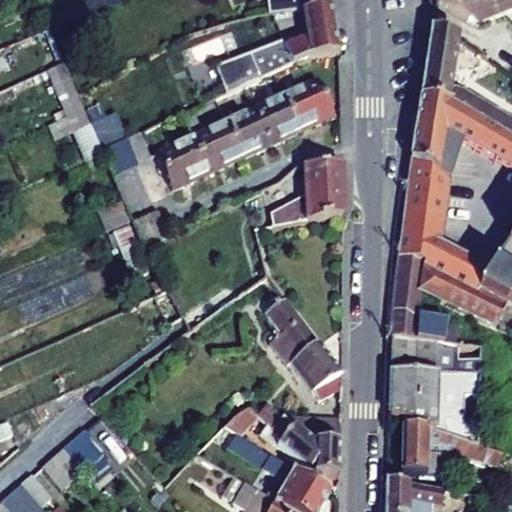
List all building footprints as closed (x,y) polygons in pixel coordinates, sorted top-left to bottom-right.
[(286,0),(268,3),(270,17),(304,13),(329,8),(327,0),(286,0)] [(511,0),(437,0),(436,0),(472,23),(511,6),(511,0)] [(337,56),(329,8),(304,13),(307,34),(262,53),(269,71),(257,76),(250,58),(216,72),(222,85),(227,96),(266,78),(309,59),(337,56)] [(431,31),(420,100),(449,106),(511,143),(511,122),(463,93),(451,92),(459,37),(431,31)] [(269,71),(262,53),(250,58),(257,76),(269,71)] [(48,74),(67,120),(82,113),(64,67),(48,74)] [(227,96),(214,102),(219,111),(269,87),(266,78),(227,96)] [(333,120),(317,83),(282,100),(299,136),(333,120)] [(227,96),(222,85),(198,96),(203,107),(214,102),(227,96)] [(299,136),(282,100),(255,113),(271,148),(299,136)] [(401,238),(397,261),(421,265),(421,267),(480,297),(505,310),(508,311),(511,305),(511,143),(449,106),(420,100),(403,217),(443,221),(448,186),(461,149),(511,177),(511,235),(490,272),(440,244),(401,238)] [(102,155),(82,113),(67,120),(49,129),(54,142),(73,134),(87,165),(103,158),(102,155)] [(271,148),(255,113),(225,126),(242,162),(271,148)] [(242,162),(225,126),(191,143),(207,177),(242,162)] [(151,163),(140,137),(102,155),(103,158),(112,180),(151,163)] [(49,146),(42,148),(39,140),(15,149),(27,181),(58,169),(49,146)] [(207,177),(191,143),(157,158),(171,194),(207,177)] [(341,168),(303,170),(304,201),(270,219),(274,232),(344,217),(341,168)] [(167,238),(157,215),(131,226),(142,251),(167,238)] [(443,221),(403,217),(401,238),(440,244),(443,221)] [(138,253),(128,230),(112,237),(121,259),(138,253)] [(147,275),(138,253),(121,259),(132,281),(147,275)] [(397,261),(393,289),(403,291),(419,298),(494,332),(497,326),(504,311),(479,299),(480,297),(421,267),(421,265),(397,261)] [(266,281),(234,304),(242,314),(252,306),(255,309),(278,294),(266,281)] [(403,291),(393,289),(393,295),(418,304),(419,298),(403,291)] [(234,304),(225,292),(182,323),(190,337),(234,304)] [(182,323),(165,294),(152,300),(168,328),(182,323)] [(418,304),(393,295),(391,341),(467,352),(470,338),(446,334),(447,326),(417,319),(418,304)] [(319,345),(284,304),(265,317),(281,340),(270,347),(288,370),(292,369),(320,407),(341,391),(341,377),(319,345)] [(511,313),(508,311),(505,310),(504,311),(497,326),(511,333),(511,313)] [(480,354),(467,352),(391,341),(390,419),(434,434),(478,449),(480,354)] [(266,408),(256,420),(262,426),(269,431),(281,420),(266,408)] [(234,421),(224,431),(236,439),(238,441),(253,428),(258,430),(262,426),(256,420),(248,413),(234,421)] [(281,420),(269,431),(260,438),(306,475),(304,482),(311,486),(314,480),(339,480),(339,447),(313,446),(281,420)] [(341,423),(281,420),(313,446),(339,447),(341,423)] [(9,426),(0,428),(0,442),(13,437),(9,426)] [(95,426),(85,434),(104,456),(114,448),(95,426)] [(222,450),(228,454),(236,439),(224,431),(210,444),(222,450)] [(485,452),(478,449),(434,434),(404,433),(403,479),(447,479),(449,458),(481,468),(485,452)] [(85,434),(74,443),(94,465),(104,456),(85,434)] [(275,506),(285,511),(322,511),(330,498),(311,486),(304,482),(238,441),(236,439),(228,454),(260,473),(284,487),(280,497),(275,506)] [(74,443),(63,453),(82,475),(94,465),(74,443)] [(207,467),(222,450),(210,444),(195,460),(207,467)] [(501,457),(485,452),(481,468),(496,474),(501,457)] [(63,453),(51,463),(71,484),(82,475),(63,453)] [(51,463),(42,471),(61,493),(71,484),(51,463)] [(21,488),(40,510),(61,493),(42,471),(21,488)] [(284,487),(260,473),(256,482),(280,497),(284,487)] [(456,511),(458,497),(385,483),(384,511),(432,511),(433,510),(447,511),(456,511)] [(21,488),(3,502),(11,511),(38,511),(40,510),(21,488)] [(234,509),(239,511),(251,511),(260,497),(244,488),(234,509)] [(285,511),(275,506),(260,497),(251,511),(285,511)] [(478,511),(480,499),(458,497),(456,511),(478,511)]
